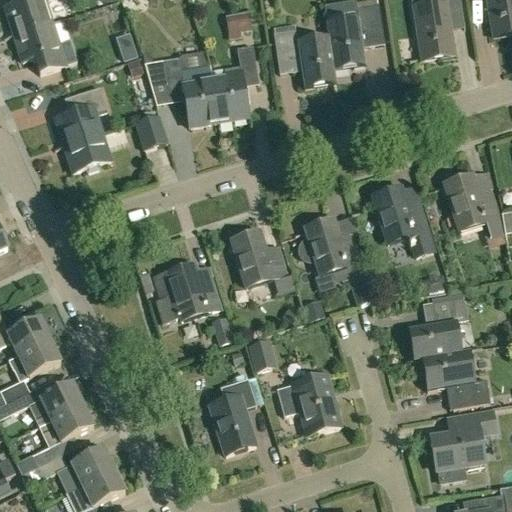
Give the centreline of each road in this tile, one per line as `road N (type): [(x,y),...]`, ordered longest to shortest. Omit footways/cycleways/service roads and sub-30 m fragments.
road 1 (unclassified): [(43,238),(511,95)]
road 2 (residential): [(173,511),(43,238)]
road 3 (residential): [(237,511),(387,463)]
road 4 (residential): [(387,463),(355,341)]
